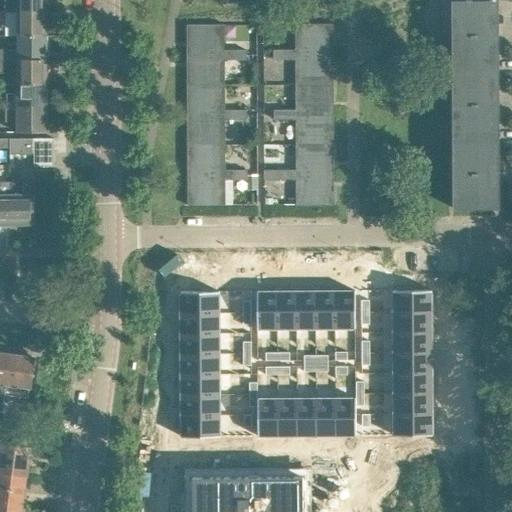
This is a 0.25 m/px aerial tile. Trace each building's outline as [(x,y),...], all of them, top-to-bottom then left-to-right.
[(46,0),(5,0),(5,11),(18,11),(47,11),(46,0)] [(452,0),(452,1),(453,1),(453,17),(452,17),(452,18),(459,18),(459,34),(452,34),(452,35),(459,35),(459,52),(452,52),(452,53),(453,53),(453,69),(452,69),(452,70),(453,70),(453,86),(453,87),(459,87),(459,103),(453,103),(453,104),(459,104),(459,121),(453,121),(453,122),(454,122),(454,131),(454,138),(453,138),(453,139),(454,139),(454,155),(453,155),(453,156),(460,156),(460,172),(453,172),(453,174),(460,173),(460,190),(453,190),(453,191),(454,191),(454,207),(453,207),(453,208),(468,208),(468,209),(473,209),(473,208),(491,208),(493,208),(495,208),(499,208),(500,208),(499,23),(499,16),(498,0),(452,0)] [(47,36),(47,11),(18,11),(18,36),(47,36)] [(225,50),(225,24),(187,24),(187,55),(225,55),(225,59),(236,59),(236,50),(225,50)] [(333,54),(333,24),(296,24),(296,49),(296,54),(333,54)] [(0,59),(47,59),(47,36),(18,36),(18,51),(2,51),(2,49),(0,49),(0,59)] [(285,59),(285,49),(274,50),(273,59),(285,59)] [(333,84),(333,54),(296,54),(296,49),(285,49),(285,59),(296,59),(296,84),(333,84)] [(247,59),(247,50),(236,50),(236,59),(247,59)] [(225,85),(225,59),(225,55),(187,55),(187,85),(225,85)] [(47,84),(47,59),(0,59),(0,72),(9,73),(9,84),(18,84),(47,84)] [(47,108),(47,84),(18,84),(18,94),(8,94),(8,108),(47,108)] [(334,114),(333,84),(296,84),(296,109),(296,114),(334,114)] [(225,110),(225,85),(187,85),(187,115),(225,115),(225,119),(236,119),(236,110),(225,110)] [(47,132),(47,108),(8,108),(6,108),(6,122),(18,122),(18,132),(47,132)] [(334,144),(334,114),(296,114),(296,109),(285,110),(285,119),(296,119),(296,144),(334,144)] [(247,119),(247,110),(236,110),(236,119),(247,119)] [(285,110),(273,110),(273,119),(285,119),(285,110)] [(225,145),(225,119),(225,115),(187,115),(188,145),(225,145)] [(0,147),(10,147),(10,138),(0,138),(0,147)] [(34,152),(34,138),(10,138),(10,147),(10,154),(34,154),(34,152)] [(54,138),(34,138),(34,152),(54,152),(54,138)] [(334,174),(334,144),(296,144),(296,169),(296,174),(334,174)] [(225,170),(225,145),(188,145),(188,175),(225,175),(225,180),(236,179),(236,170),(225,170)] [(54,166),(54,152),(34,152),(34,154),(34,166),(54,166)] [(334,205),(334,174),(296,174),(296,169),(285,170),(285,179),(296,179),(296,205),(334,205)] [(247,175),(247,170),(236,170),(236,179),(247,179),(247,175)] [(285,170),(263,170),(264,179),(285,179),(285,170)] [(258,174),(247,175),(247,179),(247,188),(258,188),(258,174)] [(225,185),(225,180),(225,175),(188,175),(188,205),(225,205),(225,185)] [(34,217),(34,195),(23,195),(23,181),(9,181),(9,195),(10,195),(10,224),(34,224),(34,217)] [(10,224),(10,195),(9,195),(0,194),(0,227),(1,227),(1,224),(10,224)] [(316,290),(296,291),(297,328),(316,328),(316,290)] [(335,290),(316,290),(316,328),(335,328),(335,290)] [(355,290),(335,290),(335,328),(355,328),(355,290)] [(432,290),(393,290),(393,311),(432,311),(432,290)] [(220,291),(181,291),(181,313),(220,312),(220,291)] [(277,291),(257,291),(257,329),(278,328),(277,291)] [(296,291),(277,291),(278,328),(297,328),(296,291)] [(369,299),(361,300),(361,312),(369,312),(369,299)] [(243,300),(227,300),(227,311),(243,311),(243,300)] [(251,300),(243,300),(243,311),(243,312),(251,312),(251,300)] [(432,311),(393,311),(393,332),(432,332),(432,311)] [(220,312),(181,313),(181,333),(220,333),(220,312)] [(251,312),(243,312),(243,324),(251,324),(251,312)] [(369,312),(361,312),(361,324),(370,324),(369,312)] [(432,332),(393,332),(393,352),(432,352),(432,332)] [(220,333),(181,333),(181,353),(220,353),(220,333)] [(370,340),(362,340),(362,352),(370,352),(370,340)] [(251,341),(243,341),(243,353),(252,353),(251,341)] [(278,352),(266,352),(266,360),(278,360),(278,352)] [(290,352),(278,352),(278,360),(290,360),(290,352)] [(347,352),(335,352),(335,360),(348,360),(347,352)] [(370,352),(362,352),(362,364),(370,364),(370,352)] [(432,352),(393,352),(393,373),(432,372),(432,352)] [(0,382),(5,384),(9,355),(0,353),(0,382)] [(220,353),(181,353),(181,374),(220,374),(220,353)] [(252,353),(243,353),(244,365),(252,365),(252,353)] [(30,387),(34,358),(9,355),(5,384),(30,387)] [(316,355),(304,355),(304,360),(304,363),(316,363),(316,355)] [(328,355),(316,355),(316,363),(328,363),(328,360),(328,355)] [(316,363),(304,363),(304,366),(304,371),(316,371),(316,363)] [(328,363),(316,363),(316,371),(328,371),(328,366),(328,363)] [(278,366),(266,366),(266,374),(278,374),(278,366)] [(290,366),(278,366),(278,374),(290,374),(290,366)] [(348,366),(335,366),(336,374),(348,374),(348,366)] [(432,372),(393,373),(393,393),(432,393),(432,372)] [(220,374),(181,374),(181,394),(221,394),(220,374)] [(364,381),(356,381),(356,393),(364,393),(364,381)] [(257,382),(249,382),(249,394),(257,394),(257,382)] [(364,393),(356,393),(356,405),(364,405),(364,393)] [(432,393),(393,393),(394,413),(433,413),(432,393)] [(221,394),(181,394),(181,415),(221,414),(221,394)] [(257,394),(249,394),(249,406),(258,406),(257,394)] [(336,397),(316,398),(317,435),(336,435),(336,397)] [(356,397),(336,397),(336,435),(356,435),(356,414),(356,397)] [(278,398),(258,398),(258,414),(258,436),(278,436),(278,398)] [(297,398),(278,398),(278,436),(297,436),(297,398)] [(316,398),(297,398),(297,436),(317,435),(316,398)] [(433,413),(394,413),(394,435),(433,435),(433,413)] [(221,414),(181,415),(181,436),(221,436),(221,414)] [(252,414),(244,414),(244,426),(252,426),(252,414)] [(370,414),(362,414),(362,426),(370,426),(370,414)] [(24,434),(26,422),(10,420),(9,431),(24,434)] [(23,441),(24,434),(9,431),(8,439),(23,441)] [(0,473),(26,477),(30,448),(0,444),(0,473)] [(0,501),(23,504),(26,477),(0,473),(0,501)] [(303,511),(303,475),(193,476),(192,511),(303,511)] [(0,511),(21,511),(23,504),(0,501),(0,511)]
